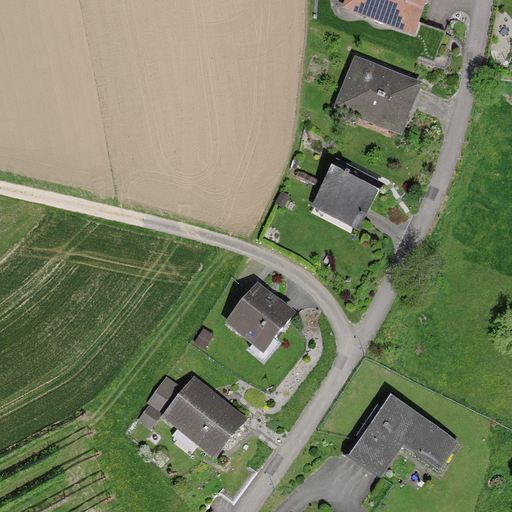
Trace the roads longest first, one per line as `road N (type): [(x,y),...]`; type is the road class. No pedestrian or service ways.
road 1 (residential): [(488,0),(473,75),(423,229),(355,354)]
road 2 (residential): [(355,354),(322,304),(285,271),(157,226)]
road 3 (residential): [(355,354),(247,511)]
road 4 (track): [(157,226),(0,190)]
